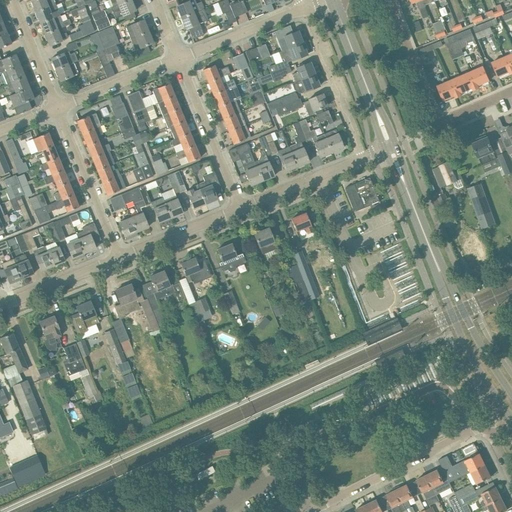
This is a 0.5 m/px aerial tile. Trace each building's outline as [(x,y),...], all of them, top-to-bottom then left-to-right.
[(53,0),(33,0),(31,1),(36,12),(55,4),(53,0)] [(104,2),(107,9),(111,7),(129,0),(106,0),(107,1),(104,2)] [(129,0),(111,7),(113,12),(115,19),(135,11),(130,0),(129,0)] [(192,0),(176,6),(181,18),(199,11),(194,0),(192,0)] [(236,21),(235,18),(235,17),(230,6),(228,1),(227,0),(224,0),(218,3),(218,5),(222,14),(226,13),(230,23),(236,21)] [(419,9),(425,7),(422,0),(410,0),(412,4),(416,2),(419,9)] [(99,12),(95,1),(93,2),(87,4),(92,15),(93,15),(99,12)] [(243,1),(230,6),(235,17),(247,12),(243,1)] [(60,15),(55,4),(36,12),(40,23),(60,15)] [(84,6),(76,9),(79,15),(81,19),(81,20),(89,17),(88,16),(86,11),(84,5),(84,6)] [(107,9),(99,12),(93,15),(92,15),(98,31),(111,26),(106,14),(113,12),(111,7),(107,9)] [(205,8),(199,11),(181,18),(186,29),(188,28),(192,39),(204,35),(199,24),(210,19),(205,8)] [(40,23),(45,34),(48,33),(57,30),(71,24),(69,19),(63,22),(60,15),(40,23)] [(90,21),(89,17),(81,20),(83,24),(78,26),(80,30),(69,35),(71,41),(94,31),(90,21)] [(432,25),(437,39),(446,36),(444,31),(445,30),(444,26),(441,17),(437,18),(438,22),(432,25)] [(487,22),(492,34),(493,33),(490,27),(498,24),(496,18),(487,22)] [(132,38),(148,32),(143,20),(127,27),(132,38)] [(492,34),(487,22),(473,28),(478,40),(492,34)] [(104,50),(115,45),(111,46),(106,36),(114,32),(112,27),(97,33),(99,38),(104,49),(103,49),(104,50)] [(470,29),(455,35),(460,46),(475,40),(470,29)] [(57,30),(48,33),(45,34),(50,46),(61,41),(67,38),(65,33),(59,35),(57,30)] [(298,44),(302,43),(298,31),(284,36),(288,48),(298,44)] [(148,32),(132,38),(140,57),(150,52),(147,45),(152,43),(148,32)] [(0,48),(11,44),(7,33),(0,35),(0,48)] [(91,41),(99,38),(97,33),(89,36),(91,41)] [(444,40),(447,47),(450,55),(462,50),(460,46),(455,35),(444,40)] [(494,36),(488,39),(493,51),(499,48),(494,36)] [(56,69),(73,62),(69,52),(78,48),(75,42),(65,46),(68,52),(63,54),(51,59),(56,69)] [(302,43),(298,44),(288,48),(278,52),(281,60),(283,59),(284,61),(268,67),(270,73),(289,66),(287,62),(307,55),(302,43)] [(115,45),(104,50),(111,68),(112,68),(109,61),(120,56),(115,45)] [(434,49),(433,45),(417,51),(419,55),(434,49)] [(262,58),(257,47),(245,52),(250,63),(262,58)] [(111,68),(104,50),(103,50),(96,53),(104,71),(111,68)] [(237,70),(248,66),(243,53),(232,58),(237,70)] [(0,73),(2,73),(20,65),(15,54),(0,60),(0,73)] [(511,54),(503,58),(509,72),(510,75),(511,74),(511,54)] [(509,72),(503,58),(491,64),(493,68),(497,77),(509,72)] [(78,74),(73,62),(56,69),(60,80),(60,81),(78,74)] [(294,82),(298,80),(314,74),(310,62),(296,68),(298,72),(291,74),(294,82)] [(25,76),(20,65),(2,73),(6,84),(25,76)] [(208,83),(219,78),(230,73),(227,67),(217,71),(214,65),(203,70),(208,83)] [(248,66),(237,70),(238,73),(241,72),(245,81),(253,78),(248,66)] [(289,66),(270,73),(274,83),(283,79),(282,76),(291,72),(289,66)] [(471,72),(477,86),(489,81),(483,67),(471,72)] [(471,72),(460,77),(466,91),(472,88),(473,91),(479,89),(477,86),(471,72)] [(298,80),(294,82),(291,83),(294,90),(301,93),(319,86),(314,74),(298,80)] [(11,95),(29,88),(25,76),(6,84),(11,95)] [(449,82),(455,96),(456,99),(461,96),(460,94),(466,91),(460,77),(449,82)] [(213,95),(218,93),(224,90),(235,86),(233,79),(222,84),(219,78),(208,83),(213,95)] [(455,96),(449,82),(437,87),(443,101),(455,96)] [(157,103),(174,96),(169,83),(152,90),(157,103)] [(253,93),(261,89),(259,85),(251,88),(253,93)] [(224,90),(218,93),(213,95),(218,107),(235,100),(240,98),(235,86),(224,90)] [(29,88),(11,95),(10,96),(18,114),(31,109),(28,101),(34,99),(29,88)] [(261,89),(253,93),(247,95),(252,107),(265,102),(260,90),(261,90),(261,89)] [(145,108),(139,91),(126,96),(128,100),(133,113),(145,108)] [(297,98),(295,93),(267,104),(269,110),(297,98)] [(327,106),(322,94),(308,99),(313,111),(327,106)] [(162,115),(179,108),(174,96),(157,103),(162,115)] [(302,106),(299,99),(275,109),(278,116),(302,106)] [(218,107),(223,119),(240,112),(235,100),(218,107)] [(103,116),(112,112),(108,101),(98,105),(103,116)] [(120,118),(128,115),(123,103),(112,107),(114,111),(117,110),(120,118)] [(138,126),(150,120),(145,108),(133,113),(138,126)] [(169,127),(185,121),(179,108),(162,115),(154,119),(159,131),(169,127)] [(327,111),(316,115),(319,123),(326,120),(328,125),(332,123),(327,111)] [(240,112),(223,119),(228,132),(245,125),(240,112)] [(88,116),(76,121),(82,133),(93,129),(99,127),(100,126),(95,113),(88,116)] [(118,124),(121,132),(132,127),(133,127),(128,115),(120,118),(122,122),(118,124)] [(270,121),(268,115),(260,118),(263,124),(270,121)] [(319,157),(331,153),(324,134),(316,137),(313,130),(310,131),(305,119),(298,122),(306,140),(312,138),(319,157)] [(190,133),(185,121),(169,127),(174,139),(190,133)] [(306,140),(298,122),(292,124),(297,136),(294,138),(296,144),(288,147),(296,167),(309,162),(301,143),(306,140)] [(246,127),(245,125),(228,132),(233,144),(245,140),(245,139),(250,137),(246,127)] [(99,127),(93,129),(82,133),(87,146),(98,141),(96,137),(102,134),(99,127)] [(133,141),(140,139),(138,133),(135,135),(132,127),(121,132),(124,140),(132,137),(133,141)] [(511,128),(507,131),(507,132),(500,134),(509,155),(511,153),(511,128)] [(336,129),(324,134),(331,153),(343,148),(338,134),(337,134),(336,129)] [(138,133),(140,139),(148,136),(146,130),(138,133)] [(41,150),(53,145),(48,133),(33,139),(38,152),(41,151),(41,150)] [(183,150),(195,145),(190,133),(174,139),(171,141),(173,147),(180,144),(183,150)] [(270,134),(264,136),(267,143),(269,149),(271,154),(277,152),(277,151),(273,141),(270,134)] [(148,136),(140,139),(142,144),(143,144),(150,141),(148,136)] [(473,144),(472,144),(476,153),(478,158),(481,165),(491,161),(496,159),(491,147),(487,138),(482,140),(481,138),(472,141),(473,144)] [(8,149),(13,162),(20,159),(15,146),(12,139),(5,141),(8,149)] [(142,144),(140,139),(133,141),(139,154),(143,152),(140,145),(143,144),(142,144)] [(92,158),(109,151),(111,150),(108,144),(100,147),(98,141),(87,146),(92,158)] [(250,151),(247,143),(228,151),(228,152),(232,163),(240,159),(240,160),(245,158),(243,154),(250,151)] [(269,149),(267,143),(262,145),(263,150),(259,152),(260,155),(258,160),(254,162),(262,181),(274,176),(266,156),(271,154),(269,149)] [(46,163),(58,158),(53,145),(41,150),(41,151),(38,152),(34,153),(37,159),(44,156),(46,163)] [(195,145),(183,150),(176,153),(178,159),(186,157),(188,163),(200,158),(195,145)] [(296,167),(288,147),(277,151),(277,152),(285,171),(296,167)] [(92,158),(97,171),(108,166),(114,163),(109,151),(92,158)] [(143,152),(139,154),(132,156),(137,168),(132,171),(148,164),(143,152)] [(509,155),(508,152),(498,156),(505,175),(511,172),(511,163),(511,161),(509,155)] [(51,175),(63,170),(58,158),(46,163),(40,165),(42,171),(49,169),(51,175)] [(20,160),(20,159),(13,162),(18,174),(28,170),(25,162),(23,163),(21,159),(20,160)] [(161,159),(153,162),(158,175),(168,171),(165,162),(162,163),(161,159)] [(461,180),(460,180),(454,166),(453,166),(451,161),(450,161),(433,170),(432,170),(440,188),(449,185),(453,183),(455,187),(458,189),(464,187),(461,180)] [(262,181),(254,162),(242,166),(250,185),(262,181)] [(6,163),(0,165),(0,175),(9,171),(6,163)] [(199,168),(197,163),(190,166),(193,174),(198,172),(199,168)] [(153,177),(148,164),(132,171),(137,183),(153,177)] [(108,166),(97,171),(102,183),(120,175),(117,170),(113,171),(111,166),(108,167),(108,166)] [(63,170),(51,175),(43,178),(46,184),(54,181),(56,187),(68,182),(63,170)] [(172,173),(180,192),(185,189),(178,171),(172,173)] [(204,182),(197,185),(205,204),(217,199),(215,194),(222,191),(214,172),(202,176),(204,182)] [(174,194),(180,192),(172,173),(167,175),(174,194)] [(15,176),(19,184),(20,188),(34,182),(33,180),(27,182),(24,174),(16,177),(16,175),(15,176)] [(7,189),(19,184),(15,176),(15,175),(3,180),(7,189)] [(120,175),(102,183),(107,195),(126,188),(120,175)] [(354,184),(345,188),(355,212),(364,208),(380,202),(370,178),(354,184)] [(34,182),(20,188),(23,195),(24,194),(25,198),(32,195),(29,187),(35,185),(34,182)] [(56,202),(71,195),(73,194),(68,182),(56,187),(58,192),(53,194),(56,202)] [(23,195),(20,188),(19,184),(7,189),(11,187),(15,198),(23,195)] [(144,185),(138,187),(145,206),(146,206),(145,206),(151,203),(145,189),(146,189),(144,185)] [(191,189),(186,191),(193,209),(205,204),(197,185),(190,187),(191,189)] [(495,225),(481,185),(467,190),(482,230),(495,225)] [(138,187),(120,195),(125,207),(126,207),(125,205),(132,201),(138,215),(130,218),(136,235),(137,235),(136,232),(148,227),(140,208),(145,206),(138,187)] [(28,199),(33,211),(47,205),(42,193),(28,199)] [(56,202),(47,205),(33,211),(34,211),(39,224),(50,220),(47,213),(64,206),(67,212),(79,207),(73,194),(71,195),(56,202)] [(433,200),(439,216),(444,229),(457,224),(451,210),(454,206),(450,198),(447,199),(445,194),(437,198),(433,200)] [(114,212),(125,207),(120,195),(109,199),(114,212)] [(165,204),(170,218),(182,213),(175,196),(163,201),(165,204)] [(20,209),(25,207),(21,199),(16,201),(20,209)] [(159,223),(170,218),(165,204),(153,209),(159,223)] [(32,226),(25,207),(20,209),(24,221),(19,223),(22,230),(32,226)] [(311,225),(306,213),(291,219),(296,231),(305,227),(308,234),(313,232),(310,225),(311,225)] [(4,216),(0,217),(0,230),(3,229),(1,224),(9,220),(7,215),(4,216)] [(58,221),(59,225),(70,220),(69,216),(58,221)] [(125,239),(136,235),(130,218),(119,223),(125,239)] [(65,238),(59,225),(58,221),(53,223),(60,240),(65,238)] [(60,240),(53,222),(46,225),(54,243),(60,240)] [(78,239),(84,256),(85,256),(84,253),(95,248),(93,243),(101,240),(94,223),(82,228),(83,231),(76,234),(78,239)] [(21,235),(27,250),(36,247),(32,237),(39,234),(37,228),(21,235)] [(277,248),(268,228),(254,234),(259,247),(262,255),(276,249),(276,248),(277,248)] [(21,253),(27,250),(21,235),(15,237),(21,253)] [(84,256),(78,239),(66,244),(73,261),(84,256)] [(237,256),(231,243),(217,249),(222,262),(219,263),(222,271),(245,262),(242,254),(237,256)] [(424,302),(400,244),(382,252),(405,309),(424,302)] [(52,266),(44,246),(33,251),(35,257),(41,271),(52,266)] [(44,246),(52,266),(64,261),(59,247),(47,252),(44,246)] [(333,258),(330,247),(327,248),(328,251),(315,256),(317,264),(333,258)] [(293,254),(294,257),(298,266),(306,263),(302,251),(293,254)] [(12,259),(21,279),(33,274),(27,260),(25,254),(12,259)] [(197,263),(195,258),(180,264),(188,283),(193,281),(194,284),(211,277),(204,260),(197,263)] [(21,279),(12,259),(1,264),(4,270),(9,284),(21,279)] [(494,268),(491,262),(467,273),(469,278),(494,268)] [(303,280),(298,266),(297,264),(297,265),(290,267),(291,270),(287,271),(292,284),(303,280)] [(169,286),(167,280),(163,271),(150,277),(154,286),(156,291),(145,295),(150,306),(152,312),(159,309),(155,300),(175,292),(172,285),(169,286)] [(311,274),(304,277),(306,283),(314,280),(311,274)] [(124,314),(140,307),(134,294),(131,285),(115,291),(121,305),(115,307),(119,316),(124,314)] [(237,304),(232,291),(224,294),(232,315),(239,312),(236,304),(237,304)] [(188,304),(195,323),(203,320),(200,313),(209,310),(204,298),(196,301),(188,304)] [(79,313),(70,317),(74,326),(78,335),(80,334),(82,339),(99,332),(95,324),(99,323),(95,314),(94,310),(90,301),(76,307),(79,313)] [(142,309),(145,317),(153,314),(152,312),(150,306),(142,309)] [(285,313),(282,306),(273,310),(276,317),(285,313)] [(159,309),(152,312),(153,314),(159,329),(166,326),(159,309)] [(54,316),(39,322),(43,331),(44,335),(45,334),(49,345),(55,343),(60,341),(58,337),(61,336),(58,329),(59,328),(58,325),(54,316)] [(111,322),(120,343),(127,340),(129,340),(120,319),(111,322)] [(393,328),(391,324),(365,336),(366,338),(367,340),(393,328)] [(126,361),(113,329),(103,333),(108,347),(109,347),(117,365),(121,375),(129,371),(125,361),(126,361)] [(27,369),(12,333),(0,338),(0,339),(6,354),(10,353),(18,373),(27,369)] [(84,340),(76,343),(82,357),(90,354),(84,340)] [(127,340),(120,343),(126,358),(133,355),(127,340)] [(85,370),(75,344),(63,348),(67,360),(62,361),(68,376),(85,370)] [(406,359),(403,353),(385,362),(387,368),(406,359)] [(45,366),(39,369),(43,378),(49,376),(45,366)] [(96,393),(88,375),(81,378),(81,377),(80,377),(88,397),(89,396),(92,404),(99,401),(96,393)] [(133,378),(123,382),(130,397),(139,393),(133,378)] [(47,429),(27,380),(11,386),(31,435),(32,435),(34,440),(45,436),(43,430),(47,429)] [(5,395),(0,396),(0,403),(1,406),(8,403),(5,395)] [(0,437),(13,432),(9,423),(3,425),(1,420),(0,417),(0,437)] [(447,458),(439,462),(446,477),(449,483),(467,474),(471,473),(485,466),(474,443),(468,446),(471,453),(472,454),(474,456),(465,461),(468,467),(455,474),(447,458)] [(19,464),(9,468),(18,486),(27,482),(19,464)] [(198,480),(214,472),(212,466),(196,474),(198,480)] [(467,474),(472,484),(472,485),(476,483),(476,484),(491,477),(485,466),(471,473),(467,474)] [(426,475),(436,495),(441,493),(438,485),(444,482),(437,470),(426,475)] [(427,500),(436,495),(426,475),(416,480),(422,493),(423,492),(427,500)] [(0,496),(0,497),(16,490),(12,478),(0,483),(0,496)] [(454,492),(458,499),(475,491),(472,484),(454,492)] [(396,490),(406,510),(411,507),(407,500),(413,497),(407,485),(396,490)] [(482,508),(501,499),(496,487),(481,494),(485,501),(480,503),(482,508)] [(402,511),(406,510),(396,490),(386,495),(392,508),(398,505),(401,511),(402,511)] [(475,491),(458,499),(463,511),(471,511),(467,503),(478,498),(475,491)] [(463,511),(458,499),(456,496),(449,499),(454,511),(463,511)] [(382,511),(377,499),(366,505),(369,511),(382,511)] [(503,511),(507,510),(501,499),(482,508),(484,511),(489,510),(490,511),(503,511)]
